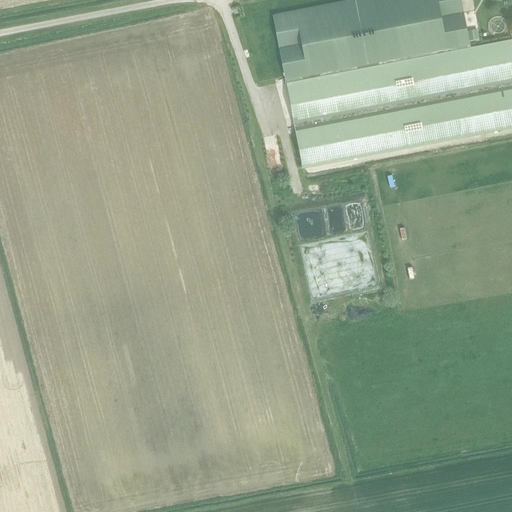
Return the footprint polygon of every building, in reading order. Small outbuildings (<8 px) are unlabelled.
[(458,0),(347,0),(275,14),(288,82),(467,47),(458,0)] [(477,29),(467,31),(469,40),(479,39),(477,29)] [(288,82),(305,167),(511,126),(511,38),(467,47),(288,82)] [(283,125),(290,124),(284,85),(277,86),(283,125)] [(266,154),(275,152),(273,142),(264,144),(266,154)] [(392,182),(386,183),(388,195),(394,194),(392,182)]
